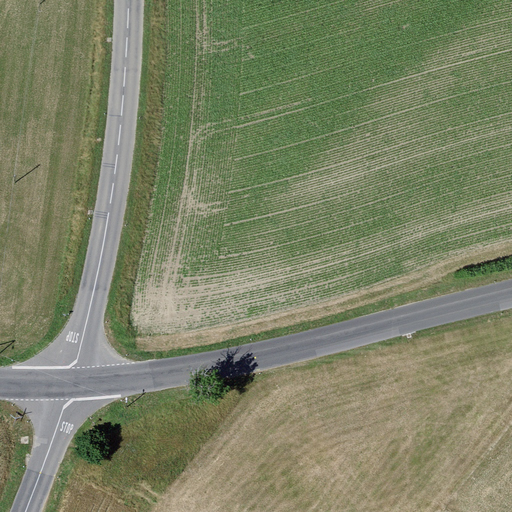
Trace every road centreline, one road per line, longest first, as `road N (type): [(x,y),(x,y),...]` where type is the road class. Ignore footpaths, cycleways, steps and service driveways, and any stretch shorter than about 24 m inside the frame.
road 1 (tertiary): [(69,384),(289,352),(511,295)]
road 2 (tertiary): [(128,0),(111,199),(69,384)]
road 3 (tertiary): [(69,384),(25,511)]
